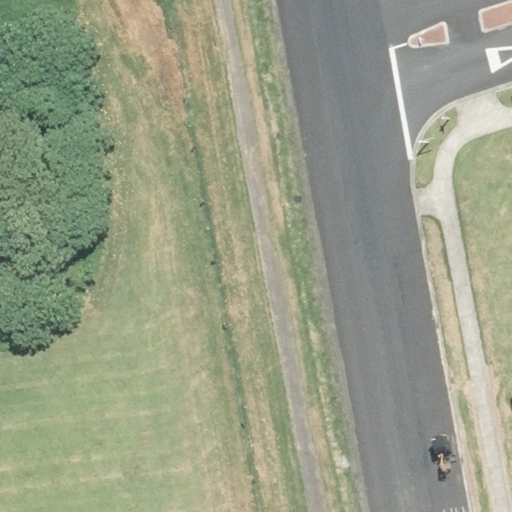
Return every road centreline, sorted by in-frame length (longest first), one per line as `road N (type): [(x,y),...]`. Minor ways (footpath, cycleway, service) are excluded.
road 1 (residential): [(335,65),(416,511)]
road 2 (residential): [(335,65),(511,13)]
